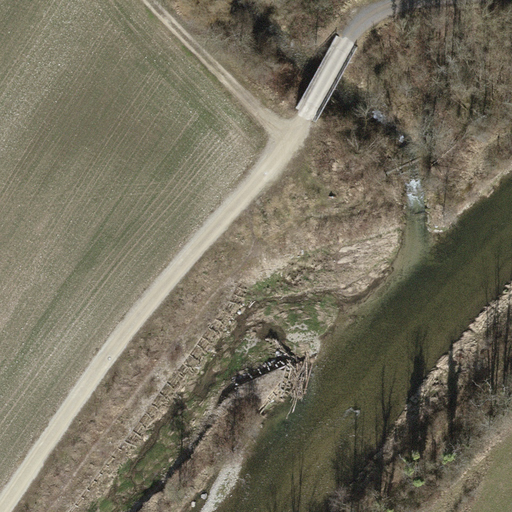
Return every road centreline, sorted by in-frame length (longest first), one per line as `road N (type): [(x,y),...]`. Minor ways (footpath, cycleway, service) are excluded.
road 1 (track): [(92,511),(298,302),(319,258),(320,215)]
road 2 (track): [(320,215),(296,143),(308,106),(370,17),(446,0)]
road 3 (track): [(296,143),(257,115),(155,0)]
